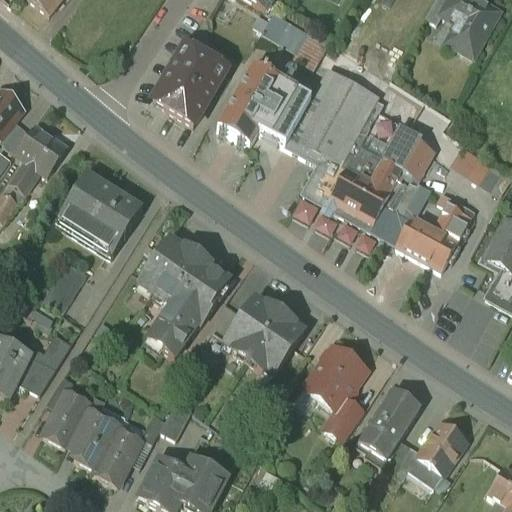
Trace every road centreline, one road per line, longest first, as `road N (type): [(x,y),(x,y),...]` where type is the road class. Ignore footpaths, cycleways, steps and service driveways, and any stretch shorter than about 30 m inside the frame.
road 1 (tertiary): [(106,125),(370,328),(511,416)]
road 2 (residential): [(106,125),(185,0)]
road 3 (tertiary): [(0,38),(106,125)]
